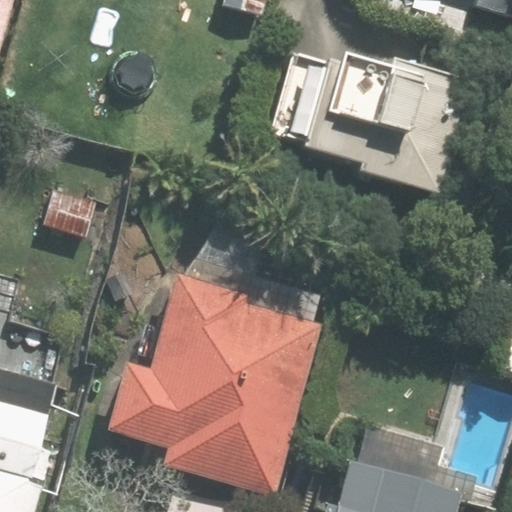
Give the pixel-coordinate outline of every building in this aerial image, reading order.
[(0,0),(0,61),(4,63),(16,0),(0,0)] [(299,48),(273,141),(449,190),(475,97),(299,48)] [(288,484),(329,297),(166,261),(124,448),(288,484)] [(511,315),(493,310),(475,373),(511,382),(511,315)] [(37,511),(62,404),(0,390),(0,511),(37,511)] [(464,511),(468,484),(324,467),(319,511),(464,511)]
